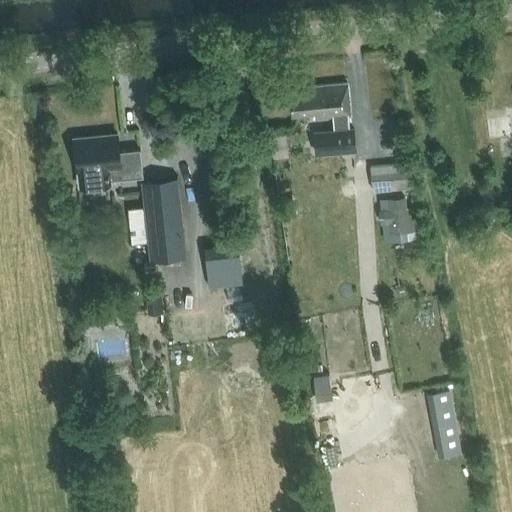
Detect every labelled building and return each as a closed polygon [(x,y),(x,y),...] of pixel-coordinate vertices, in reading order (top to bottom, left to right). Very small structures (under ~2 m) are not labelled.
[(333,127),(335,152),(356,150),(354,126),(348,126),(347,115),(349,114),(349,113),(346,82),(299,87),(300,92),(290,93),(291,113),(312,111),(313,116),(332,115),(333,127)] [(511,136),(508,116),(488,118),(490,139),(511,136)] [(77,169),(79,185),(110,182),(110,179),(142,176),(139,148),(119,150),(117,133),(73,138),(76,170),(77,169)] [(370,164),(373,189),(411,185),(409,160),(370,164)] [(178,177),(142,181),(151,260),(186,256),(178,177)] [(389,207),(383,207),(385,222),(390,221),(391,232),(416,229),(416,228),(415,216),(411,216),(410,206),(405,207),(404,195),(387,197),(389,207)] [(228,241),(209,242),(210,271),(229,270),(228,241)] [(153,260),(143,261),(145,276),(155,275),(153,260)] [(164,311),(162,294),(146,295),(148,313),(164,311)]
